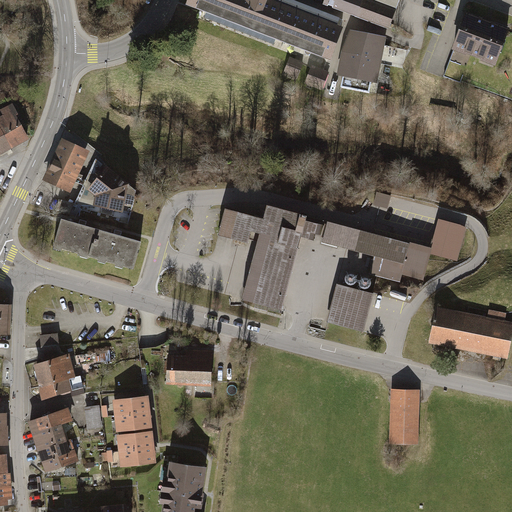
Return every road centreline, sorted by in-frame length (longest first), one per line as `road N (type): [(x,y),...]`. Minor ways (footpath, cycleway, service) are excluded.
road 1 (tertiary): [(511,394),(22,269)]
road 2 (unclassified): [(22,269),(24,511)]
road 3 (secondary): [(0,236),(52,124),(66,53)]
road 4 (tertiary): [(164,0),(129,44),(66,53)]
